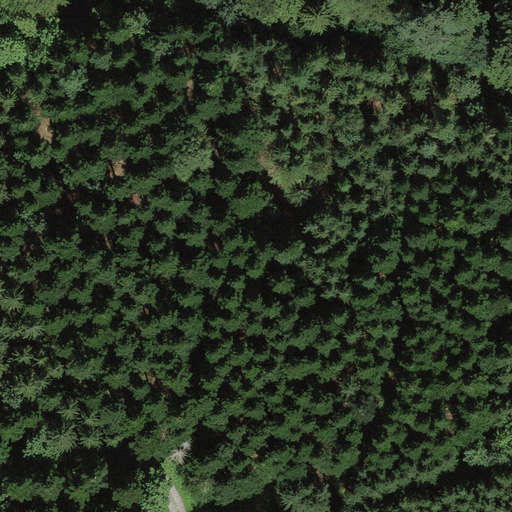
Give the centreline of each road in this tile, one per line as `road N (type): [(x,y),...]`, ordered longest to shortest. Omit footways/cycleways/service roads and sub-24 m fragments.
road 1 (track): [(0,7),(115,5),(299,34),(511,83)]
road 2 (track): [(180,511),(159,478),(131,456),(78,451),(0,468)]
